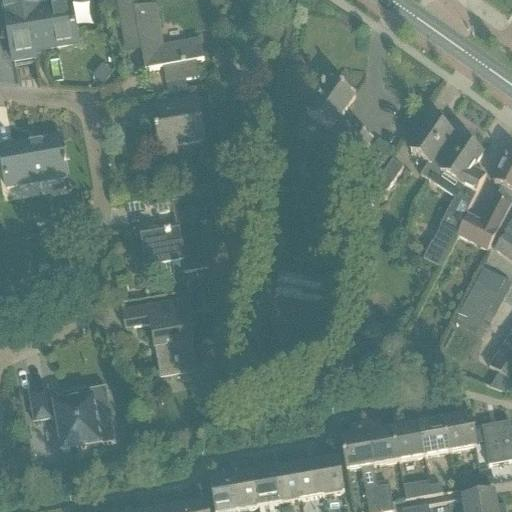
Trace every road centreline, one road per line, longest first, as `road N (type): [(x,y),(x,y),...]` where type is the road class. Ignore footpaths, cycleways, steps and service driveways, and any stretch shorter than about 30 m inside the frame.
road 1 (residential): [(0,379),(81,329),(98,280),(92,134),(71,101),(0,97)]
road 2 (primary): [(511,86),(386,0)]
